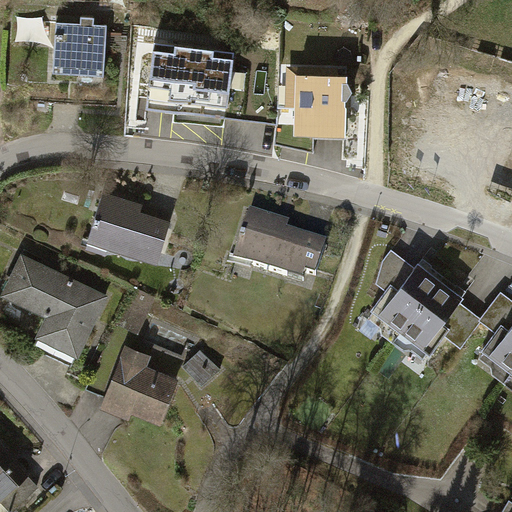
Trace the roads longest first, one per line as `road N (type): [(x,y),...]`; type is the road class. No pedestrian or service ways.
road 1 (residential): [(0,157),(73,145),(226,165),(370,193),(511,241)]
road 2 (track): [(449,0),(411,31),(386,67),(370,193)]
road 3 (residential): [(309,364),(216,476),(205,511)]
road 4 (unclassified): [(0,364),(95,472)]
